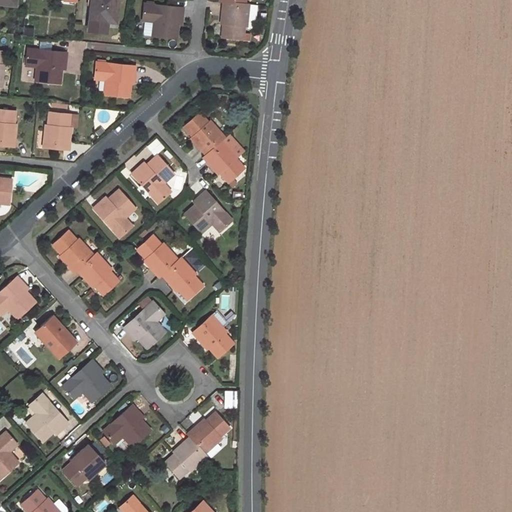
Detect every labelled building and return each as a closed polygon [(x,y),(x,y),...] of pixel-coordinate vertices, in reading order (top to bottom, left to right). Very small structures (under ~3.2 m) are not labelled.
[(91,0),(89,31),(107,33),(108,21),(116,22),(118,0),(91,0)] [(224,21),(222,37),(250,40),(250,32),(244,32),(245,27),(247,27),(250,4),(246,4),(223,1),(221,20),(224,21)] [(145,18),(143,35),(177,38),(180,17),(183,17),(184,7),(144,3),(143,17),(145,18)] [(66,62),(67,52),(51,50),(52,44),(40,42),(39,49),(28,48),(26,62),(37,64),(35,80),(60,83),(63,62),(66,62)] [(106,77),(104,94),(129,97),(132,76),(135,76),(136,66),(96,62),(95,76),(106,77)] [(0,144),(1,145),(15,146),(17,127),(15,127),(16,111),(0,108),(0,144)] [(45,124),(43,147),(69,150),(71,131),(69,131),(71,114),(49,112),(48,125),(45,124)] [(199,112),(183,127),(194,139),(192,141),(205,155),(222,140),(225,138),(209,120),(207,122),(199,112)] [(244,169),(235,159),(237,157),(222,140),(205,155),(202,158),(214,172),(217,170),(227,183),(244,169)] [(138,167),(131,174),(157,203),(168,194),(161,185),(174,174),(156,155),(140,169),(138,167)] [(0,203),(10,204),(12,179),(0,177),(0,203)] [(130,228),(122,219),(135,208),(118,189),(102,204),(99,202),(92,208),(119,237),(130,228)] [(199,199),(183,214),(200,233),(214,221),(221,230),(232,220),(205,190),(197,197),(199,199)] [(68,231),(52,245),(63,257),(61,259),(74,273),(77,270),(93,255),(78,238),(76,240),(68,231)] [(152,235),(136,249),(147,261),(145,263),(158,277),(160,275),(178,259),(163,243),(160,245),(152,235)] [(119,281),(110,271),(112,269),(96,253),(93,255),(77,270),(89,284),(91,283),(102,295),(119,281)] [(202,286),(194,276),(196,275),(180,257),(178,259),(160,275),(173,289),(175,288),(186,300),(202,286)] [(35,302),(21,286),(23,283),(17,276),(0,291),(0,309),(4,305),(16,318),(35,302)] [(166,332),(154,319),(162,312),(152,301),(123,327),(129,335),(131,333),(146,349),(166,332)] [(216,311),(191,333),(204,347),(206,346),(217,358),(233,344),(225,334),(226,332),(222,327),(226,323),(216,311)] [(22,343),(35,331),(58,358),(75,342),(52,316),(40,327),(34,320),(16,336),(22,343)] [(92,359),(62,385),(71,397),(79,389),(91,402),(110,385),(96,369),(98,367),(92,359)] [(38,411),(25,422),(42,442),(59,427),(61,429),(68,423),(42,394),(31,403),(38,411)] [(131,405),(102,431),(111,442),(120,435),(131,448),(150,430),(136,414),(138,412),(131,405)] [(201,421),(187,434),(189,436),(204,453),(220,438),(219,436),(229,428),(214,412),(202,422),(201,421)] [(0,478),(19,463),(7,449),(15,442),(6,431),(0,436),(0,478)] [(176,451),(164,462),(178,478),(188,470),(189,472),(207,456),(204,453),(189,436),(174,450),(176,451)] [(87,444),(72,457),(74,459),(62,470),(76,486),(86,478),(88,479),(105,464),(87,444)] [(36,490),(20,504),(27,511),(59,511),(47,497),(45,499),(36,490)] [(127,511),(146,511),(132,496),(122,505),(127,511)] [(210,511),(201,501),(189,511),(210,511)]
